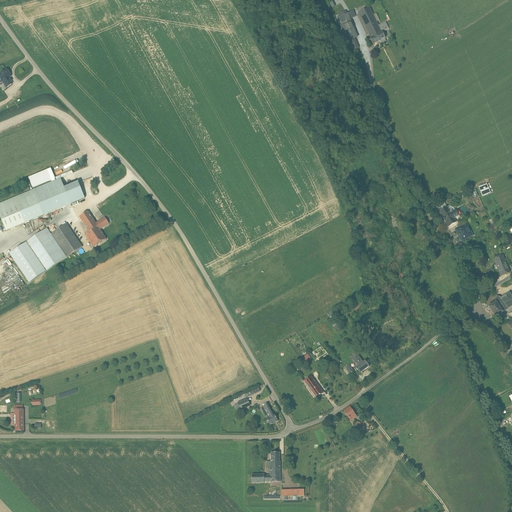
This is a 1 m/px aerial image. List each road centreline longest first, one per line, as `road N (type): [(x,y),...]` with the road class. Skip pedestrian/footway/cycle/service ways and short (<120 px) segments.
road 1 (unclassified): [(291,431),(174,223),(54,91),(0,18)]
road 2 (unclassified): [(476,301),(456,248),(320,0)]
road 3 (unclassified): [(0,436),(291,431)]
road 4 (residential): [(448,511),(354,397)]
